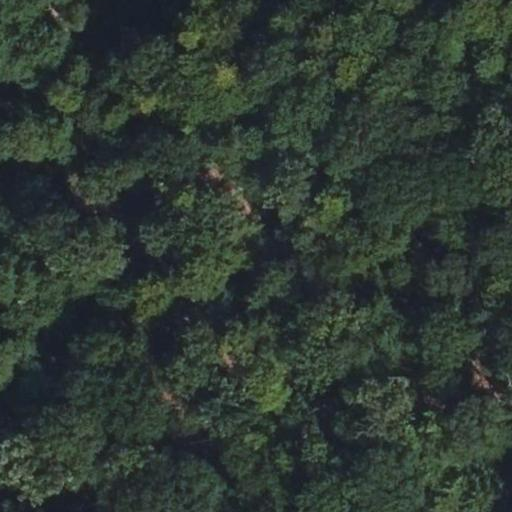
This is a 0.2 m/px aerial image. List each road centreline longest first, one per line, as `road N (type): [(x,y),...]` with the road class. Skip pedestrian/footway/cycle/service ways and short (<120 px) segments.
road 1 (track): [(511,461),(97,54)]
road 2 (track): [(60,511),(97,54)]
